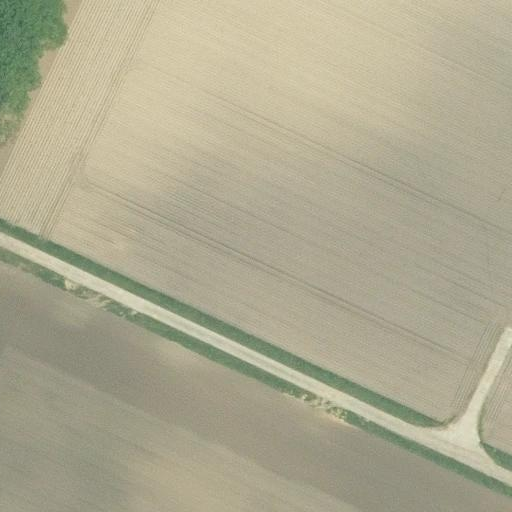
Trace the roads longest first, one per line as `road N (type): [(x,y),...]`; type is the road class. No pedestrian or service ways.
road 1 (track): [(0,241),(511,479)]
road 2 (track): [(454,452),(509,334)]
